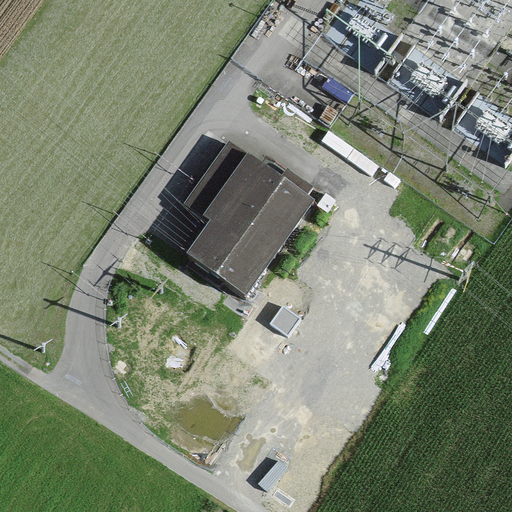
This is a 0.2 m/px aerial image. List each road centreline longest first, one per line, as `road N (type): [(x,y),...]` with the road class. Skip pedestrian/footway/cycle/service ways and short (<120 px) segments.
road 1 (unclassified): [(268,35),(118,243),(96,285),(90,339),(114,424),(253,511)]
road 2 (track): [(0,350),(114,424)]
